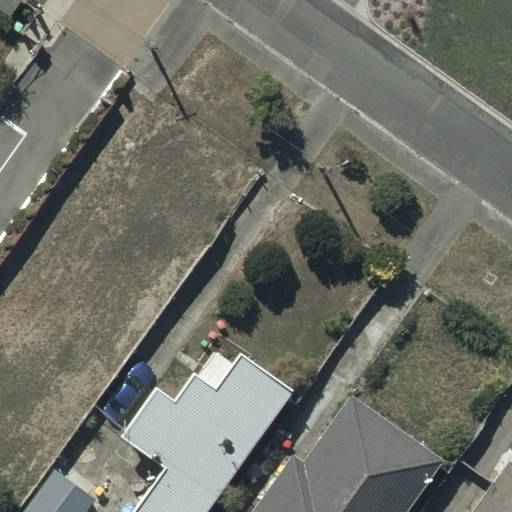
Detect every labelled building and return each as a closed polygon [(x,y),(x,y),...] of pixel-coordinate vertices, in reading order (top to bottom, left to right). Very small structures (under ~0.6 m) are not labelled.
[(197,244),(105,175),(17,292),(50,317),(45,324),(70,343),(75,336),(109,361),(197,244)] [(206,511),(290,395),(238,358),(212,393),(192,379),(172,406),(156,395),(120,444),(163,475),(136,511),(206,511)] [(305,468),(293,460),(257,511),(406,511),(438,466),(349,405),(305,468)] [(45,464),(20,446),(0,473),(0,477),(23,494),(45,464)] [(511,511),(511,469),(507,466),(473,511),(511,511)] [(92,511),(98,505),(57,475),(28,511),(92,511)]
